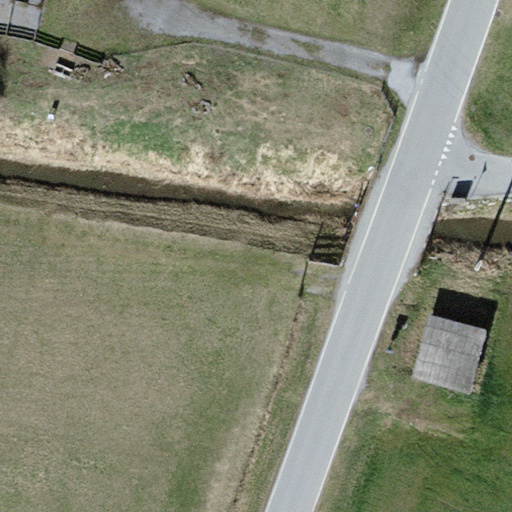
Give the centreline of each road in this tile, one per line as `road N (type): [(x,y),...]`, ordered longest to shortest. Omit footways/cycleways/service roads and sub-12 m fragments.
road 1 (track): [(440,83),(59,1)]
road 2 (unclassified): [(285,511),(413,155)]
road 3 (unclassified): [(413,155),(470,0)]
